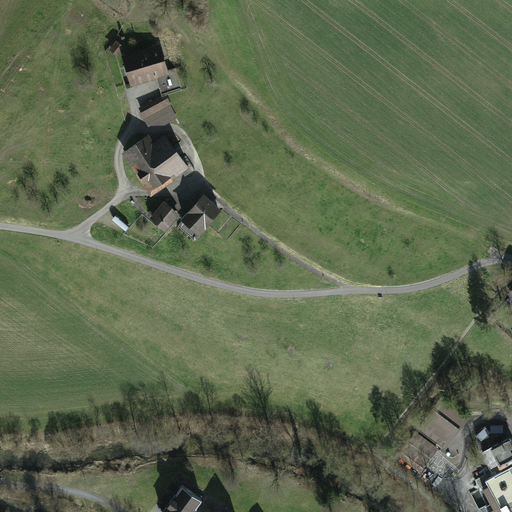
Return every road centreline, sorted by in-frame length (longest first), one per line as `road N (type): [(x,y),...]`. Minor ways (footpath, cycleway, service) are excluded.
road 1 (track): [(511,258),(406,285),(287,296),(231,291),(67,233),(0,225)]
road 2 (track): [(67,233),(124,193),(122,141),(136,131),(170,130),(189,146),(206,192)]
road 3 (track): [(348,290),(206,192)]
